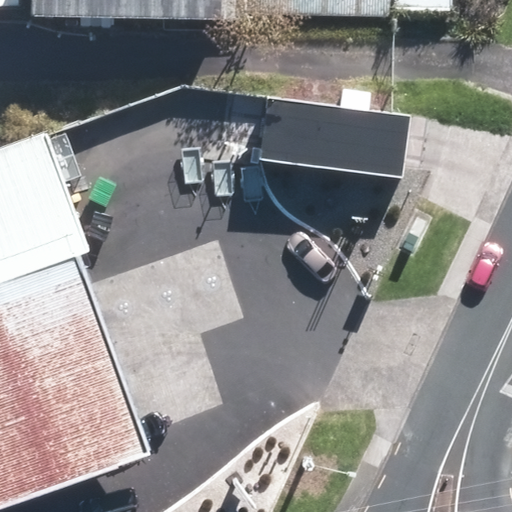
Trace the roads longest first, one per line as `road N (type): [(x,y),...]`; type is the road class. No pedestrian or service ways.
road 1 (tertiary): [(404,511),(497,349)]
road 2 (tertiary): [(497,349),(489,431),(499,511)]
